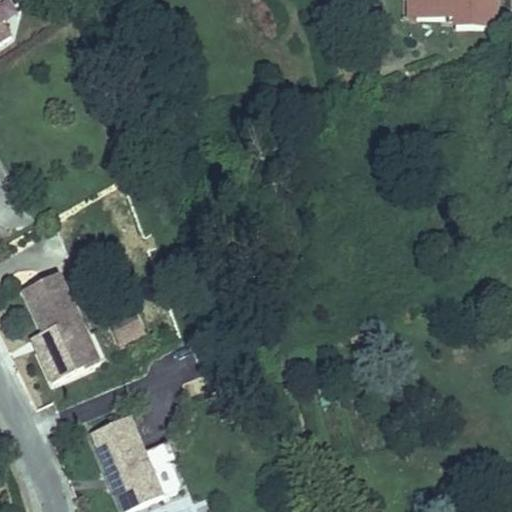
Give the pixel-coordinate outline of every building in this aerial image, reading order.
[(419,23),(418,0),(410,0),(410,23),(419,23)] [(499,30),(498,0),(418,0),(419,23),(458,23),(458,31),(499,30)] [(0,15),(0,48),(12,41),(2,26),(5,23),(0,15)] [(98,363),(59,275),(24,292),(43,334),(45,337),(43,345),(36,348),(52,384),(98,363)] [(116,346),(144,342),(140,321),(113,325),(116,346)] [(43,334),(32,339),(36,348),(43,345),(45,337),(43,334)] [(128,511),(160,498),(141,453),(127,421),(89,438),(105,476),(111,474),(118,490),(112,493),(120,511),(128,511)]
